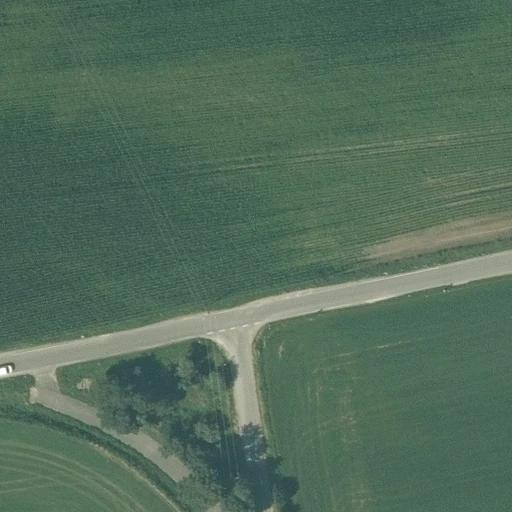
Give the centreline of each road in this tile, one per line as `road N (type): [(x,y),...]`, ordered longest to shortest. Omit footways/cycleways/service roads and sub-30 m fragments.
road 1 (tertiary): [(238,320),(511,262)]
road 2 (tertiary): [(0,366),(238,320)]
road 3 (tertiary): [(260,511),(238,320)]
